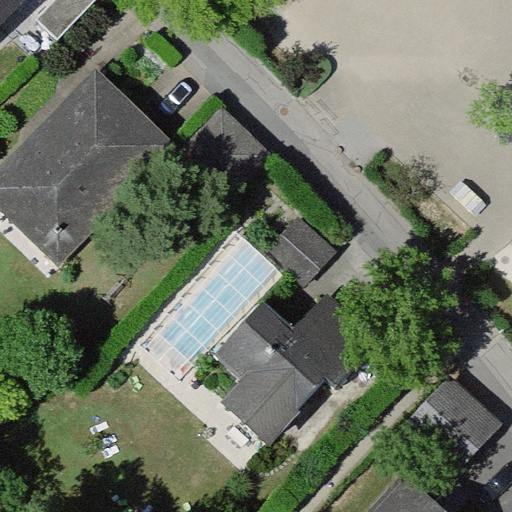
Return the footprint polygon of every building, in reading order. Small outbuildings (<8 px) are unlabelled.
[(0,0),(0,14),(13,0),(0,0)] [(89,72),(0,163),(0,216),(53,267),(168,148),(89,72)] [(170,160),(219,208),(265,161),(216,113),(170,160)] [(263,257),(298,288),(329,254),(294,223),(263,257)] [(233,380),(210,406),(260,448),(314,383),(327,394),(378,332),(324,288),(287,332),(254,305),(209,360),(233,380)] [(462,382),(408,434),(454,481),(508,429),(462,382)] [(371,511),(428,511),(397,484),(371,511)]
